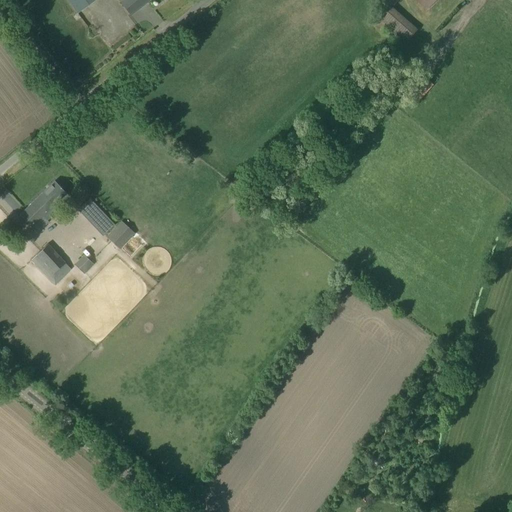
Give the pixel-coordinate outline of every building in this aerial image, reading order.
[(68,0),(78,12),(94,0),(68,0)] [(118,0),(130,14),(147,0),(118,0)] [(435,0),(417,0),(426,9),(435,0)] [(377,15),(407,42),(417,30),(387,3),(377,15)] [(417,102),(434,84),(426,77),(409,95),(417,102)] [(64,191),(54,181),(19,214),(35,231),(60,208),(53,201),(64,191)] [(89,192),(75,205),(87,217),(101,204),(89,192)] [(135,232),(121,220),(107,236),(120,248),(135,232)] [(31,260),(55,285),(71,269),(47,243),(31,260)] [(93,264),(84,254),(74,264),(84,274),(93,264)]
